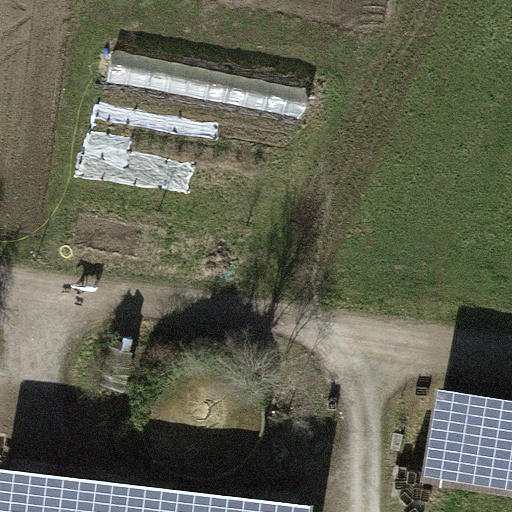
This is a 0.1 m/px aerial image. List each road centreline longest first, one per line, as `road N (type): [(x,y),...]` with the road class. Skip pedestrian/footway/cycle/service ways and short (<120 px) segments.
road 1 (track): [(511,340),(0,261)]
road 2 (unknown): [(378,319),(368,511)]
